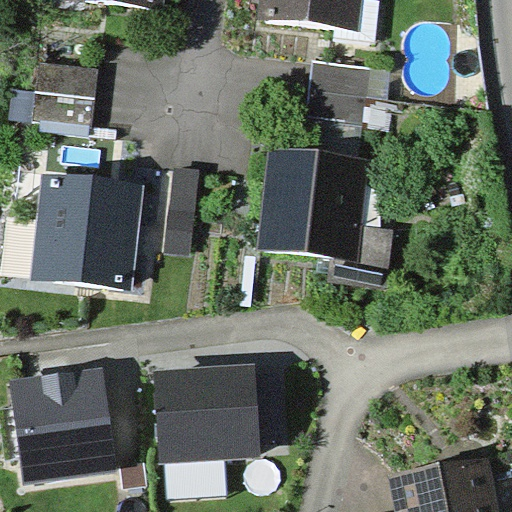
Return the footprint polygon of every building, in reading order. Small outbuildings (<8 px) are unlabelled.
[(162,0),(72,0),(161,10),(162,0)] [(360,0),(255,0),(253,27),(357,39),(360,0)] [(99,68),(35,62),(29,120),(93,127),(99,68)] [(369,67),(310,63),(307,115),(366,119),(369,67)] [(364,170),(269,162),(261,261),(356,268),(364,170)] [(138,197),(35,183),(21,283),(124,298),(138,197)] [(469,215),(474,243),(501,238),(496,210),(469,215)] [(155,367),(160,459),(261,454),(260,439),(284,438),(280,370),(254,372),(253,362),(155,367)] [(104,365),(11,377),(24,482),(117,470),(104,365)] [(387,511),(496,511),(484,461),(381,485),(387,511)] [(122,468),(125,489),(148,486),(145,465),(122,468)]
